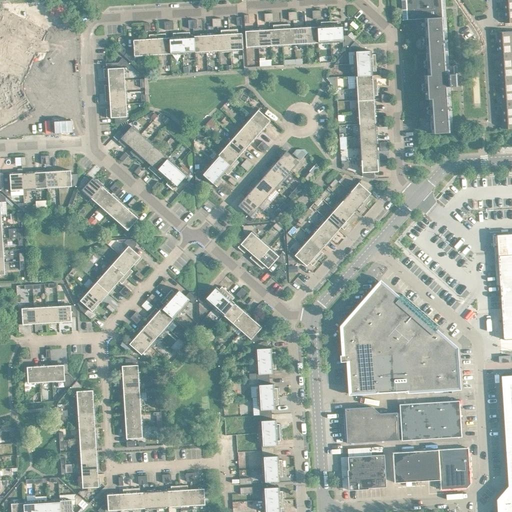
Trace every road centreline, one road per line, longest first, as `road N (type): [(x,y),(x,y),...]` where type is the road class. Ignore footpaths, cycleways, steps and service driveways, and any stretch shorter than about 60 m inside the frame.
road 1 (residential): [(295,0),(94,19),(92,141)]
road 2 (residential): [(469,496),(482,484),(485,462),(474,333),(371,246)]
road 3 (residential): [(226,511),(226,475),(216,466),(112,470),(100,339)]
road 4 (residential): [(403,182),(394,163),(392,42),(385,25),(354,0)]
road 5 (residential): [(302,511),(290,313)]
road 6 (tertiary): [(324,506),(311,321)]
road 7 (unclassified): [(403,182),(290,313)]
road 8 (residential): [(324,506),(469,496)]
road 9 (residential): [(193,234),(289,132)]
road 10 (residential): [(193,234),(92,141)]
road 11 (residential): [(290,313),(193,234)]
